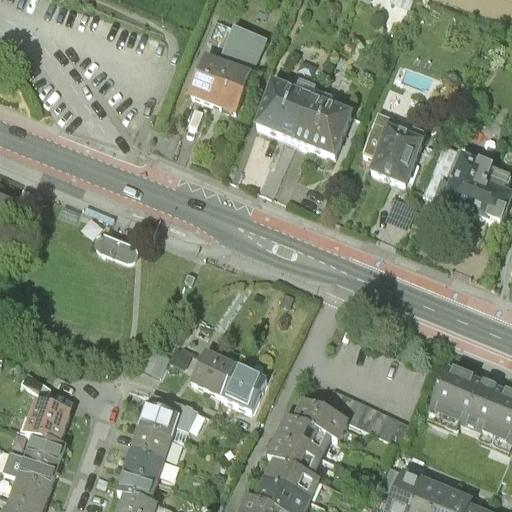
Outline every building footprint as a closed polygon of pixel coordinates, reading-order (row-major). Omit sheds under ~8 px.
[(239,41),(224,79),(251,90),(266,51),(239,41)] [(371,69),(363,83),(379,91),(386,77),(371,69)] [(251,90),(224,79),(207,72),(193,108),(237,126),(251,90)] [(296,108),(274,99),(258,139),(297,155),(317,106),(300,99),(296,108)] [(334,113),(317,106),(297,155),(336,171),(353,131),(331,122),(334,113)] [(403,150),(390,145),(372,187),(406,201),(423,159),(427,149),(407,141),(403,150)] [(424,208),(437,213),(457,165),(444,160),(424,208)] [(458,163),(457,165),(437,213),(501,240),(511,214),(505,211),(511,195),(470,178),(473,172),(474,170),(474,168),(473,166),(472,164),(471,162),(469,161),(468,160),(465,160),(463,160),(461,161),(460,162),(458,163)] [(15,215),(0,208),(0,251),(2,246),(15,215)] [(404,235),(412,216),(402,211),(394,230),(404,235)] [(13,251),(2,246),(0,251),(0,270),(4,272),(13,251)] [(104,252),(102,252),(101,253),(99,254),(99,255),(98,256),(97,258),(98,259),(98,261),(99,262),(99,263),(101,264),(128,275),(130,276),(131,276),(133,275),(134,274),(135,273),(136,272),(136,270),(136,269),(136,267),(135,266),(134,265),(133,264),(105,253),(104,252)] [(196,290),(188,287),(185,294),(193,298),(196,290)] [(177,361),(171,373),(170,376),(188,385),(195,370),(177,361)] [(152,388),(161,369),(151,364),(142,383),(152,388)] [(161,369),(152,388),(162,393),(170,376),(171,373),(161,369)] [(237,383),(207,369),(193,399),(223,413),(237,383)] [(267,397),(237,383),(223,413),(253,427),(267,397)] [(511,409),(449,383),(430,429),(511,463),(511,409)] [(29,387),(23,397),(46,413),(52,403),(29,387)] [(18,403),(10,400),(7,407),(16,410),(18,403)] [(346,409),(335,404),(325,425),(335,431),(346,409)] [(356,414),(346,409),(335,431),(346,436),(356,414)] [(156,411),(152,423),(171,430),(176,418),(156,411)] [(346,436),(349,437),(357,441),(367,419),(356,414),(346,436)] [(335,431),(325,425),(306,416),(296,437),(332,454),(340,458),(349,437),(346,436),(335,431)] [(36,451),(67,462),(68,462),(61,459),(72,428),(39,417),(29,443),(27,449),(27,450),(35,453),(36,451)] [(367,419),(357,441),(368,446),(378,424),(367,419)] [(152,423),(149,422),(142,444),(173,455),(180,433),(171,430),(152,423)] [(378,424),(368,446),(379,451),(389,429),(378,424)] [(389,429),(379,451),(389,456),(400,434),(389,429)] [(260,443),(242,434),(238,443),(256,452),(260,443)] [(332,454),(296,437),(289,434),(279,453),(323,474),(332,454)] [(400,434),(389,456),(400,461),(411,439),(400,434)] [(27,449),(29,443),(19,440),(18,446),(27,449)] [(134,465),(166,476),(173,455),(142,444),(134,465)] [(36,451),(35,453),(28,473),(60,484),(67,462),(36,451)] [(314,494),(323,474),(279,453),(270,473),(277,477),(314,494)] [(127,487),(158,498),(166,476),(134,465),(127,487)] [(60,484),(28,473),(13,468),(6,489),(8,489),(21,494),(52,505),(60,484)] [(314,494),(277,477),(268,497),(299,511),(314,511),(321,497),(314,494)] [(401,487),(393,484),(385,502),(393,506),(401,487)] [(127,487),(120,509),(127,511),(129,511),(153,511),(158,498),(127,487)] [(21,494),(8,489),(0,511),(2,511),(49,511),(52,505),(21,494)] [(421,511),(427,498),(403,489),(393,511),(421,511)] [(299,511),(268,497),(260,511),(299,511)] [(427,498),(421,511),(448,511),(450,508),(427,498)]
